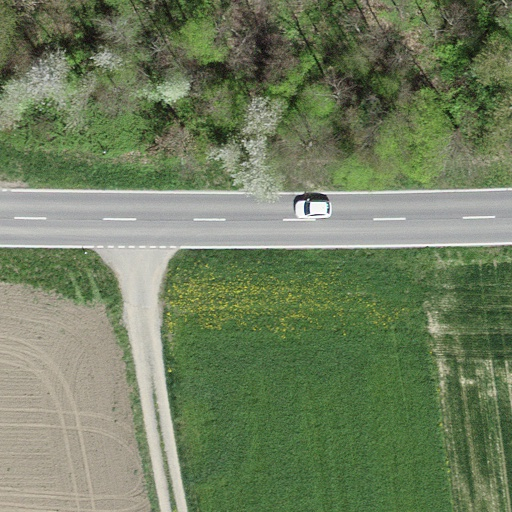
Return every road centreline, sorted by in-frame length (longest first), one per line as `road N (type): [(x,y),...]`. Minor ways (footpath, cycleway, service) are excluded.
road 1 (secondary): [(511,212),(147,225),(0,220)]
road 2 (track): [(178,511),(140,339),(147,225)]
